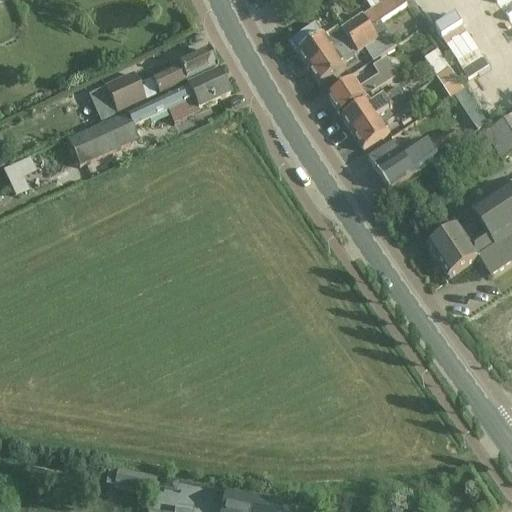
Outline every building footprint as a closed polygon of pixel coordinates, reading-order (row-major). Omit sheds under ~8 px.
[(309,73),(371,33),(396,17),(407,9),(401,0),(391,0),(392,1),(342,34),(328,43),(325,39),(298,56),(309,73)] [(511,0),(498,0),(495,3),(508,21),(511,17),(511,0)] [(359,58),(366,53),(374,65),(398,50),(388,36),(378,43),(371,33),(309,73),(320,90),(347,72),(342,64),(356,54),(359,58)] [(208,53),(190,62),(178,68),(179,71),(139,90),(135,92),(142,108),(199,81),(217,73),(208,53)] [(452,73),(439,54),(425,63),(437,82),(438,82),(451,73),(452,73)] [(340,119),(387,88),(400,79),(387,61),(374,70),(380,78),(361,91),(356,83),(328,101),(340,119)] [(451,73),(438,82),(452,102),(465,93),(452,73),(451,73)] [(201,84),(148,109),(148,110),(118,124),(69,147),(80,172),(139,145),(133,132),(176,112),(180,121),(198,113),(230,98),(219,75),(201,84)] [(104,90),(117,119),(142,108),(135,92),(139,90),(133,77),(104,90)] [(353,138),(404,104),(408,102),(401,90),(372,109),(369,104),(342,122),(353,138)] [(410,112),(404,104),(353,138),(364,155),(367,153),(391,137),(385,129),(410,112)] [(511,121),(485,138),(495,153),(503,165),(511,159),(511,121)] [(391,194),(453,153),(462,147),(453,133),(432,147),(429,143),(405,159),(396,145),(369,162),(391,194)] [(468,245),(459,231),(458,230),(428,250),(450,282),(480,262),(491,279),(511,265),(511,186),(471,214),(485,234),(468,245)] [(118,474),(114,490),(151,498),(155,483),(118,474)] [(281,511),(282,505),(227,494),(223,511),(281,511)]
